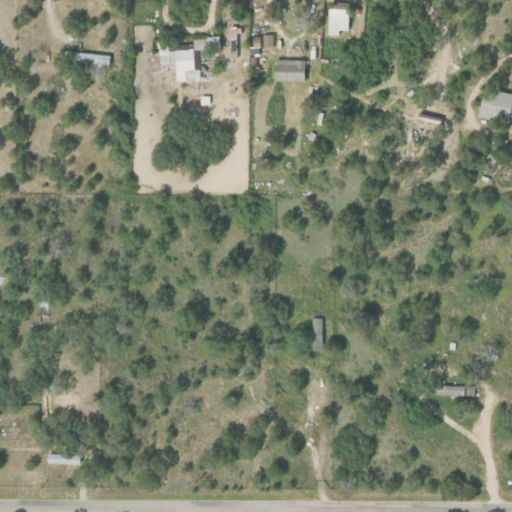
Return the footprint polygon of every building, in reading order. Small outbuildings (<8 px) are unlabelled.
[(327,35),(338,35),(338,31),(347,31),(348,7),(327,7),(327,35)] [(264,48),(274,47),(272,34),(262,35),(264,48)] [(201,52),(213,49),(217,48),(218,37),(210,37),(200,39),(192,39),(192,47),(184,49),(184,50),(167,49),(165,43),(160,43),(158,62),(173,63),(174,69),(174,76),(175,80),(185,81),(191,77),(199,77),(201,52)] [(110,54),(71,53),(71,63),(110,64),(110,54)] [(303,82),(304,60),(273,60),(273,81),(303,82)] [(475,116),(506,124),(511,97),(511,94),(482,87),(475,116)] [(311,318),(310,330),(306,330),(306,350),(321,350),(321,319),(311,318)] [(473,385),(429,386),(429,396),(473,395),(473,385)] [(72,464),(72,455),(46,454),(46,463),(72,464)]
